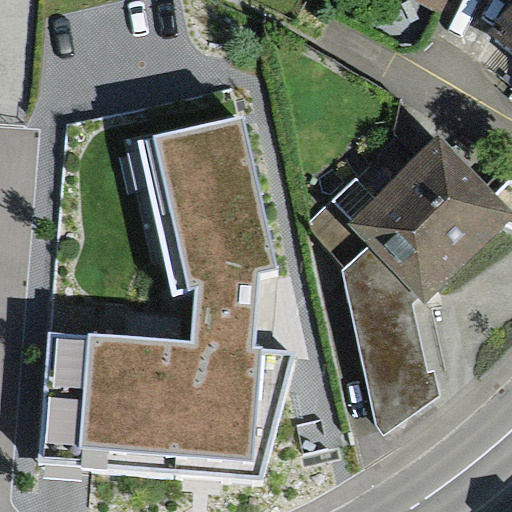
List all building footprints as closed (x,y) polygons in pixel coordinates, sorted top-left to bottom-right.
[(447,0),(417,0),(441,12),(447,0)] [(511,54),(508,59),(511,61),(511,2),(491,31),(511,47),(511,54)] [(244,114),(140,140),(177,293),(195,288),(259,271),(276,266),(244,114)] [(511,211),(440,139),(353,227),(369,248),(342,270),(378,423),(385,436),(441,396),(435,369),(426,373),(411,286),(429,304),(511,216),(511,211)] [(48,335),(43,467),(259,479),(296,352),(251,349),(259,271),(195,288),(189,341),(48,335)]
